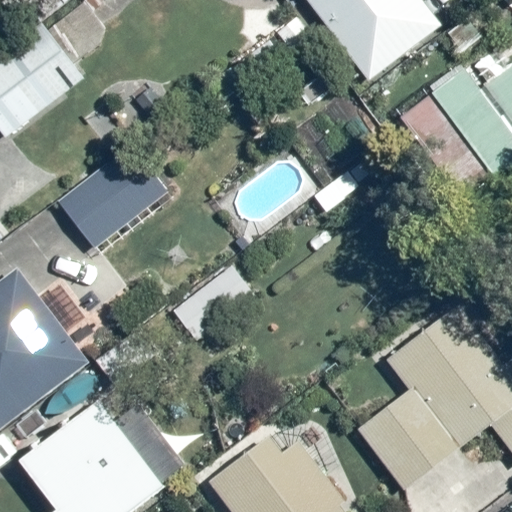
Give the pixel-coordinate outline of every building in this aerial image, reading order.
[(68,0),(50,0),(57,8),(68,0)] [(307,0),(367,80),(439,26),(419,0),(307,0)] [(41,27),(0,58),(0,131),(6,139),(84,78),(72,62),(108,33),(85,4),(46,34),(41,27)] [(511,166),(511,128),(461,62),(392,116),(461,206),(511,166)] [(162,203),(117,149),(55,200),(100,254),(162,203)] [(249,247),(266,234),(318,194),(289,156),(237,197),(220,210),(249,247)] [(254,296),(232,266),(173,310),(194,339),(254,296)] [(0,425),(87,363),(18,268),(0,280),(0,425)] [(382,359),(405,389),(355,426),(402,488),(457,447),(485,426),(511,463),(511,351),(470,294),(382,359)] [(155,357),(136,332),(96,363),(115,387),(155,357)] [(129,511),(162,487),(99,403),(19,464),(54,511),(53,511),(129,511)] [(281,454),(269,435),(208,477),(232,511),(346,511),(298,442),(281,454)]
